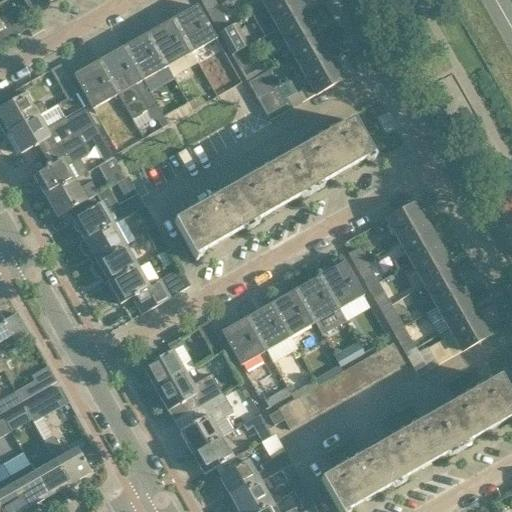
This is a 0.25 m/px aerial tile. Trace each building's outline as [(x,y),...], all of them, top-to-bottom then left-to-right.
[(200,0),(207,12),(218,6),(214,0),(200,0)] [(265,38),(279,30),(278,30),(306,14),(297,0),(280,0),(266,8),(252,16),(265,38)] [(261,0),(266,8),(280,0),(261,0)] [(215,25),(225,20),(218,6),(207,12),(215,25)] [(190,53),(215,39),(207,24),(197,7),(172,21),(190,53)] [(0,37),(4,44),(28,31),(18,12),(0,21),(0,37)] [(278,30),(279,30),(291,52),(319,37),(306,14),(278,30)] [(172,21),(148,35),(166,67),(190,53),(172,21)] [(220,34),(232,56),(243,51),(248,47),(236,25),(230,29),(220,34)] [(123,49),(141,81),(142,80),(166,67),(148,35),(123,49)] [(293,80),(331,59),(319,37),(291,52),(298,64),(291,68),(296,78),(293,80)] [(99,62),(117,94),(118,94),(130,116),(132,120),(147,111),(152,119),(157,119),(162,117),(150,95),(142,80),(141,81),(123,49),(99,62)] [(253,57),(248,60),(243,51),(232,56),(240,69),(245,79),(261,70),(253,57)] [(303,90),(309,100),(316,96),(344,81),(331,59),(293,80),(299,92),(303,90)] [(74,77),(92,109),(117,94),(99,62),(74,77)] [(50,71),(60,89),(66,100),(77,95),(70,83),(61,66),(50,71)] [(245,79),(248,84),(257,101),(278,89),(266,67),(245,79)] [(230,80),(212,90),(216,97),(234,88),(230,80)] [(0,128),(4,136),(9,134),(38,118),(38,117),(46,112),(41,103),(34,107),(22,88),(0,100),(0,101),(4,108),(0,109),(0,128)] [(291,110),(278,89),(257,101),(270,122),(291,110)] [(309,100),(303,90),(287,99),(293,109),(309,100)] [(200,95),(187,102),(193,112),(206,105),(200,95)] [(187,102),(162,117),(168,126),(193,112),(187,102)] [(45,141),(51,152),(76,138),(79,136),(95,127),(89,117),(83,120),(70,128),(67,121),(65,118),(45,130),(38,118),(9,134),(21,155),(34,147),(34,149),(38,146),(37,145),(45,141)] [(320,141),(294,156),(313,190),(315,188),(317,192),(318,191),(316,188),(351,167),(371,156),(373,160),(375,159),(354,122),(330,136),(328,133),(327,133),(329,136),(321,141),(319,138),(318,138),(320,141)] [(79,136),(76,138),(51,152),(57,162),(50,167),(49,165),(45,168),(46,169),(33,176),(45,197),(74,181),(87,173),(80,160),(90,154),(83,142),(79,136)] [(307,193),(313,190),(294,156),(265,173),(263,170),(262,170),(264,173),(256,178),(254,175),(253,175),(255,178),(234,190),(253,223),(287,204),(306,193),(308,197),(309,197),(307,193)] [(114,158),(104,164),(98,167),(110,188),(125,180),(114,158)] [(74,181),(45,197),(57,219),(68,213),(97,196),(98,196),(91,184),(80,190),(74,181)] [(251,225),(253,223),(234,190),(209,205),(207,202),(206,202),(208,205),(200,210),(198,207),(197,207),(199,210),(178,222),(178,221),(174,224),(196,262),(198,261),(195,257),(250,225),(252,229),(253,228),(251,225)] [(97,196),(68,213),(72,221),(73,223),(73,226),(76,232),(79,233),(84,242),(113,225),(114,225),(123,220),(135,213),(145,207),(138,195),(118,206),(106,213),(102,204),(97,196)] [(387,221),(399,243),(427,227),(414,205),(387,221)] [(152,220),(145,207),(135,213),(142,225),(152,220)] [(113,225),(84,242),(81,245),(79,249),(84,257),(88,258),(92,255),(96,263),(92,265),(126,247),(114,225),(113,225)] [(440,249),(427,227),(399,243),(406,254),(393,261),(398,271),(411,263),(412,265),(440,249)] [(159,255),(169,250),(162,238),(152,244),(159,255)] [(108,284),(137,267),(126,247),(92,265),(91,270),(95,277),(100,279),(104,277),(108,284)] [(452,271),(440,249),(412,265),(424,287),(452,271)] [(348,255),(351,260),(356,268),(365,262),(358,250),(348,255)] [(373,275),(365,262),(356,268),(363,281),(373,275)] [(319,278),(338,311),(363,297),(345,263),(343,264),(319,278)] [(108,284),(120,305),(132,299),(142,316),(170,300),(190,288),(187,281),(180,270),(159,282),(149,287),(145,280),(137,267),(108,284)] [(465,293),(452,271),(424,287),(437,309),(465,293)] [(368,290),(378,284),(373,275),(363,281),(368,290)] [(319,278),(295,292),(314,325),(321,336),(345,322),(338,311),(319,278)] [(378,284),(368,290),(373,299),(383,293),(378,284)] [(290,339),(314,325),(295,292),(271,305),(290,339)] [(373,299),(381,312),(390,306),(383,293),(373,299)] [(477,315),(465,293),(437,309),(450,331),(477,315)] [(266,352),(290,339),(271,305),(246,319),(266,352)] [(397,317),(390,306),(381,312),(387,323),(397,317)] [(0,316),(0,342),(10,337),(14,344),(29,335),(17,314),(3,322),(0,316)] [(490,337),(477,315),(450,331),(462,353),(472,347),(490,337)] [(387,323),(393,333),(402,327),(397,317),(387,323)] [(221,333),(241,367),(242,367),(242,366),(243,365),(248,373),(262,365),(258,357),(266,352),(246,319),(222,333),(222,332),(221,333)] [(224,352),(208,324),(207,323),(197,329),(213,358),(224,352)] [(408,337),(402,327),(393,333),(398,343),(408,337)] [(398,343),(406,356),(416,350),(408,337),(398,343)] [(438,366),(451,359),(440,341),(428,348),(438,366)] [(333,356),(339,368),(364,355),(357,343),(333,356)] [(393,344),(382,350),(394,371),(405,365),(393,344)] [(428,372),(438,366),(428,348),(427,347),(417,353),(428,372)] [(384,377),(394,371),(382,350),(372,356),(384,377)] [(417,353),(416,350),(406,356),(410,362),(419,378),(428,372),(418,355),(417,353)] [(172,353),(143,369),(155,391),(184,374),(172,353)] [(374,383),(384,377),(372,356),(362,362),(374,383)] [(363,389),(374,383),(362,362),(351,368),(363,389)] [(32,383),(16,392),(22,402),(57,383),(48,368),(30,378),(32,383)] [(352,395),(363,389),(351,368),(341,374),(352,395)] [(221,394),(216,385),(211,376),(192,387),(184,374),(155,391),(167,412),(169,412),(180,405),(181,406),(185,404),(184,403),(191,398),(197,408),(221,394)] [(342,401),(352,395),(341,374),(330,380),(342,401)] [(330,380),(319,386),(331,407),(342,401),(330,380)] [(467,399),(441,414),(459,447),(462,446),(464,450),(465,449),(463,445),(511,417),(511,400),(500,380),(477,394),(475,390),(474,391),(476,394),(468,399),(466,396),(465,396),(467,399)] [(321,413),(331,407),(319,386),(309,392),(321,413)] [(60,388),(26,408),(31,418),(35,423),(41,419),(42,419),(69,404),(60,388)] [(269,409),(291,396),(287,389),(265,402),(269,409)] [(22,402),(16,392),(6,398),(12,408),(22,402)] [(309,392),(299,398),(311,419),(321,413),(309,392)] [(181,433),(180,433),(191,454),(220,438),(228,433),(230,432),(223,420),(233,414),(221,394),(197,408),(204,420),(196,424),(195,423),(192,425),(192,426),(181,433)] [(300,425),(311,419),(299,398),(288,404),(300,425)] [(278,410),(279,411),(284,421),(290,431),(300,425),(288,404),(278,410)] [(26,408),(4,420),(10,431),(21,424),(21,423),(31,418),(26,408)] [(284,421),(279,411),(269,417),(274,427),(284,421)] [(454,450),(459,447),(441,414),(412,431),(410,427),(409,428),(411,431),(403,436),(401,433),(400,433),(402,436),(381,448),(400,481),(453,451),(455,455),(456,454),(454,450)] [(262,443),(272,437),(262,420),(260,416),(250,421),(242,425),(246,431),(253,427),(255,430),(259,437),(262,443)] [(4,420),(0,422),(0,439),(11,433),(10,431),(4,420)] [(282,449),(280,444),(275,436),(272,437),(262,443),(269,456),(282,449)] [(204,476),(216,469),(233,460),(220,438),(191,454),(204,476)] [(54,439),(46,443),(52,454),(57,462),(70,486),(79,481),(90,474),(85,466),(99,458),(93,446),(83,452),(79,454),(77,451),(64,458),(54,439)] [(398,482),(400,481),(381,448),(356,462),(354,459),(353,460),(355,463),(347,468),(345,464),(344,465),(346,468),(325,480),(325,479),(321,481),(338,511),(346,511),(397,483),(399,487),(400,486),(398,482)] [(221,477),(219,479),(231,499),(259,483),(281,470),(291,464),(284,453),(272,460),(259,467),(262,472),(255,476),(247,462),(238,468),(221,477)] [(31,466),(36,475),(49,498),(70,486),(57,462),(52,454),(31,466)] [(297,476),(291,464),(281,470),(287,481),(297,476)] [(28,510),(49,498),(36,475),(31,466),(10,478),(15,486),(28,510)] [(287,481),(293,491),(303,486),(297,476),(287,481)] [(23,511),(28,510),(15,486),(10,478),(0,484),(0,506),(3,511),(23,511)] [(259,483),(231,499),(238,511),(259,511),(272,505),(259,483)] [(309,496),(303,486),(293,491),(299,502),(309,496)] [(307,511),(315,508),(309,496),(299,502),(304,511),(307,511)]
